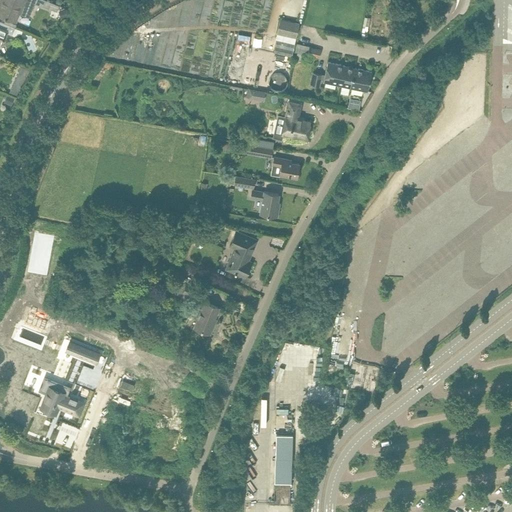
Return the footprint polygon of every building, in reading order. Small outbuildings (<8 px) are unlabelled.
[(2,0),(0,6),(0,14),(6,17),(15,21),(19,12),(29,16),(30,13),(34,3),(38,4),(38,5),(50,10),(50,8),(56,10),(58,5),(46,0),(2,0)] [(296,37),(299,23),(280,18),(276,33),(296,37)] [(0,22),(0,43),(2,38),(4,39),(6,32),(15,36),(21,33),(22,30),(0,21),(0,22)] [(294,44),(276,39),(273,52),(291,56),(294,44)] [(308,46),(296,43),(295,52),(296,52),(295,59),(305,61),(307,55),(318,58),(320,50),(308,47),(308,46)] [(320,81),(350,87),(355,67),(327,61),(325,74),(313,72),(310,84),(319,86),(320,81)] [(9,91),(17,94),(27,67),(19,64),(9,91)] [(355,67),(350,87),(367,91),(372,71),(355,67)] [(266,78),(266,87),(285,87),(286,79),(266,78)] [(247,87),(245,98),(264,101),(266,90),(247,87)] [(351,96),(348,106),(359,108),(362,99),(351,96)] [(300,104),(289,102),(284,124),(275,122),(272,137),(282,140),(284,133),(306,138),(310,121),(297,119),(300,104)] [(242,142),(272,148),(273,141),(254,138),(253,144),(242,142)] [(272,148),(242,142),(240,151),(271,157),(272,148)] [(271,172),(296,177),(299,163),(287,161),(287,159),(274,156),(271,172)] [(254,179),(230,175),(229,182),(233,183),(233,185),(253,188),(254,179)] [(260,213),(267,214),(277,216),(278,207),(276,206),(279,194),(264,191),(264,192),(252,190),(251,197),(262,199),(260,213)] [(226,268),(235,273),(245,277),(251,261),(247,260),(249,254),(250,255),(257,239),(236,230),(229,245),(235,248),(226,268)] [(201,290),(187,284),(183,293),(197,298),(201,290)] [(219,307),(205,301),(195,327),(210,333),(214,323),(212,322),(219,307)] [(74,341),(71,349),(85,355),(84,357),(99,363),(102,353),(74,341)] [(49,386),(44,398),(41,407),(55,413),(58,407),(74,413),(79,401),(63,394),(64,392),(49,386)] [(344,411),(344,386),(317,387),(317,400),(323,400),(329,400),(329,411),(344,411)] [(277,431),(274,482),(291,482),(293,432),(277,431)] [(279,491),(278,504),(289,505),(289,491),(279,491)]
